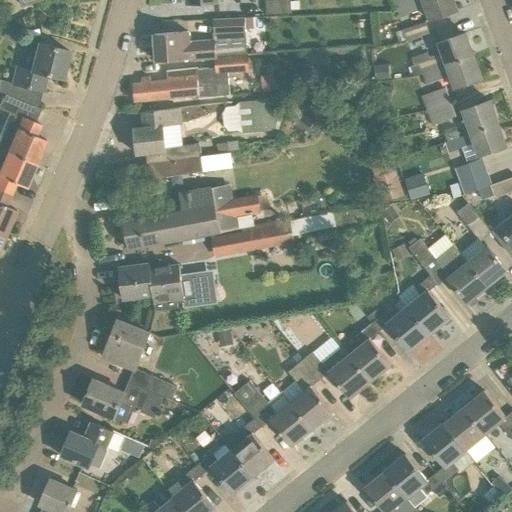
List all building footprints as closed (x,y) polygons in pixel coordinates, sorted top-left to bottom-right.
[(266,0),(267,14),(291,13),(291,0),(266,0)] [(430,20),(458,10),(454,0),(415,0),(397,7),(401,16),(425,7),(430,20)] [(214,19),(215,35),(247,34),(247,28),(254,28),(254,18),(214,19)] [(431,32),(427,20),(403,29),(408,41),(431,32)] [(217,38),(192,40),(191,32),(170,34),(155,33),(155,61),(168,61),(194,59),(193,58),(249,54),(249,52),(219,55),(217,38)] [(424,74),(474,55),(466,32),(438,43),(441,52),(431,56),(429,52),(413,58),(419,76),(424,74)] [(62,79),(69,51),(37,42),(29,70),(16,67),(12,82),(0,79),(0,91),(5,93),(38,107),(47,75),(62,79)] [(218,73),(251,70),(249,54),(193,58),(194,59),(194,61),(216,58),(217,66),(168,71),(169,79),(152,81),(151,75),(142,76),(143,84),(134,85),(136,101),(200,95),(201,98),(232,94),(230,77),(219,78),(218,73)] [(455,88),(483,78),(474,55),(424,74),(427,83),(450,75),(455,88)] [(375,65),(377,80),(391,78),(389,63),(375,65)] [(276,89),(275,79),(262,81),(263,91),(276,89)] [(394,87),(383,84),(380,95),(392,98),(394,87)] [(428,110),(452,101),(447,87),(423,95),(424,97),(418,100),(421,109),(427,107),(428,110)] [(41,109),(38,107),(5,93),(0,105),(0,108),(10,112),(0,135),(0,148),(36,164),(47,140),(36,135),(41,124),(35,122),(41,109)] [(286,96),(241,102),(237,105),(228,107),(225,112),(227,127),(230,131),(240,130),(245,133),(276,129),(286,96)] [(470,132),(499,123),(491,100),(462,110),(470,132)] [(452,101),(428,110),(433,124),(457,116),(452,101)] [(117,169),(202,157),(200,143),(168,147),(165,126),(184,123),(182,107),(144,111),(145,127),(135,128),(137,154),(146,153),(148,164),(117,168),(117,169)] [(479,156),(507,145),(499,123),(470,132),(479,156)] [(446,140),(460,135),(457,126),(443,131),(446,140)] [(460,135),(446,140),(447,141),(448,141),(449,144),(446,146),(448,153),(465,147),(460,135)] [(217,144),(219,153),(239,149),(238,141),(217,144)] [(26,188),(36,164),(0,148),(0,189),(11,194),(16,183),(26,188)] [(202,157),(203,170),(233,167),(231,153),(202,157)] [(202,157),(117,169),(120,197),(146,194),(144,185),(149,184),(149,177),(203,170),(202,157)] [(467,193),(491,184),(483,159),(458,168),(467,193)] [(373,167),(375,175),(374,175),(382,201),(404,195),(397,169),(395,169),(393,161),(373,167)] [(412,197),(429,192),(424,173),(407,178),(412,197)] [(467,193),(467,194),(479,189),(482,199),(496,194),(497,197),(511,191),(511,177),(492,185),(491,184),(467,193)] [(129,249),(149,245),(241,228),(238,216),(261,212),(258,194),(235,198),(232,184),(214,188),(213,185),(181,191),(184,207),(123,219),(129,249)] [(6,205),(11,194),(0,189),(0,231),(6,234),(17,210),(6,205)] [(317,199),(318,207),(327,205),(326,198),(317,199)] [(458,212),(481,240),(493,231),(470,202),(458,212)] [(383,212),(390,222),(399,215),(393,206),(383,212)] [(322,215),(324,226),(336,224),(334,213),(322,215)] [(511,252),(511,250),(511,215),(493,230),(511,252)] [(217,257),(266,248),(262,228),(213,237),(217,257)] [(461,253),(461,252),(446,234),(429,248),(421,238),(419,240),(416,237),(410,242),(413,245),(410,247),(433,274),(431,275),(437,282),(438,282),(440,284),(448,277),(469,303),(488,287),(468,261),(461,253)] [(404,243),(393,248),(398,256),(408,250),(404,243)] [(509,271),(488,245),(468,261),(488,287),(509,271)] [(181,264),(151,268),(151,264),(119,268),(123,299),(154,295),(156,311),(179,308),(178,303),(186,302),(181,264)] [(428,290),(437,282),(431,275),(416,288),(413,285),(400,295),(409,306),(408,307),(430,334),(451,318),(428,290)] [(350,308),(359,320),(367,314),(358,303),(350,308)] [(389,310),(383,315),(373,323),(379,331),(387,324),(410,351),(430,334),(408,307),(395,317),(389,310)] [(373,323),(383,315),(378,309),(368,317),(373,323)] [(103,357),(135,369),(137,370),(137,369),(152,333),(137,327),(118,320),(103,357)] [(370,338),(379,331),(373,323),(357,335),(364,343),(350,354),(372,381),(392,365),(370,338)] [(234,345),(231,327),(218,329),(221,346),(234,345)] [(315,349),(322,360),(340,347),(333,337),(315,349)] [(372,381),(350,354),(344,346),(324,362),(314,351),(305,359),(321,378),(329,371),(351,399),(372,381)] [(304,359),(299,352),(293,357),(298,364),(304,359)] [(321,378),(305,359),(304,359),(298,364),(289,371),(304,390),(290,401),(314,429),(334,412),(312,385),(321,378)] [(135,369),(129,382),(165,398),(165,396),(173,399),(179,386),(137,369),(137,370),(135,369)] [(125,392),(112,387),(94,379),(83,404),(129,423),(134,409),(156,418),(165,398),(129,382),(125,392)] [(314,429),(290,401),(277,412),(251,380),(235,393),(254,418),(262,425),(270,419),(292,446),(314,429)] [(511,412),(507,416),(498,405),(485,390),(464,407),(487,435),(501,423),(511,436),(511,412)] [(468,450),(487,435),(464,407),(444,423),(467,450),(468,450)] [(253,433),(262,425),(254,418),(250,422),(240,431),(246,439),(232,450),(254,477),(275,460),(253,433)] [(116,433),(111,430),(93,422),(86,438),(72,431),(61,455),(91,468),(101,445),(109,448),(116,433)] [(453,462),(467,450),(444,423),(423,440),(445,466),(436,473),(443,482),(444,482),(459,469),(453,462)] [(152,439),(149,446),(154,448),(161,443),(152,439)] [(234,494),(254,477),(232,450),(220,460),(213,452),(197,466),(203,473),(211,466),(234,494)] [(406,453),(385,470),(408,498),(422,487),(428,494),(434,489),(443,482),(436,473),(428,480),(406,453)] [(194,480),(203,473),(197,466),(182,478),(188,485),(174,497),(185,511),(211,511),(217,507),(194,480)] [(364,487),(377,502),(384,511),(396,511),(394,509),(408,498),(385,470),(364,487)] [(493,482),(505,497),(511,491),(511,487),(501,475),(493,482)] [(70,511),(79,491),(70,486),(51,478),(40,504),(44,505),(41,511),(70,511)] [(449,489),(444,482),(443,482),(434,489),(439,496),(449,489)] [(493,486),(484,495),(491,503),(501,494),(493,486)] [(185,511),(174,497),(173,497),(167,489),(155,498),(162,506),(161,507),(155,500),(140,511),(185,511)] [(356,511),(347,501),(333,511),(356,511)]
